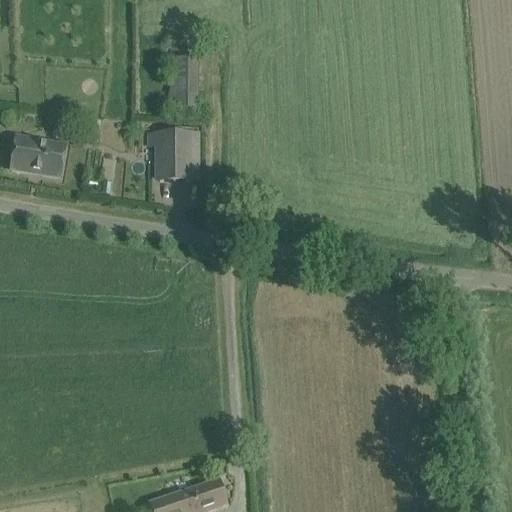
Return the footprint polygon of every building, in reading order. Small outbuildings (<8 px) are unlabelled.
[(193,95),(194,62),(170,62),(170,95),(170,111),(193,112),(193,95)] [(98,136),(101,123),(93,122),(91,135),(98,136)] [(149,137),(148,148),(159,148),(159,183),(189,183),(200,183),(200,137),(189,137),(149,137)] [(60,180),(65,149),(16,140),(11,172),(60,180)] [(149,506),(150,511),(212,511),(228,507),(220,483),(149,506)]
